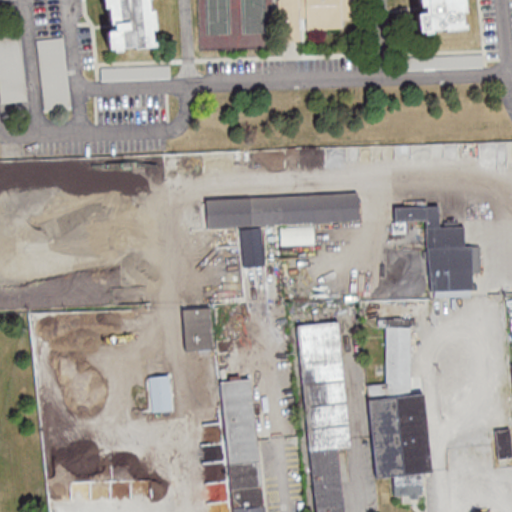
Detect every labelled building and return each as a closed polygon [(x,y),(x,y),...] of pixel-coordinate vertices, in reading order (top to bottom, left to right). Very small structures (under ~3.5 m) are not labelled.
[(103,0),(109,52),(156,47),(150,0),(103,0)] [(278,0),(278,41),(300,41),(300,29),(343,29),(343,19),(360,19),(359,0),(278,0)] [(413,0),(417,32),(465,27),(462,0),(413,0)] [(20,26),(0,27),(0,103),(27,101),(20,26)] [(36,40),(44,110),(71,107),(63,37),(36,40)] [(357,192),(205,197),(206,226),(358,221),(357,192)] [(438,205),(394,207),(394,220),(426,219),(429,297),(471,295),(471,273),(480,272),(480,245),(464,245),(463,225),(439,226),(438,205)] [(280,227),(280,243),(312,243),(312,227),(280,227)] [(182,308),(184,350),(212,348),(210,306),(182,308)] [(368,384),(372,478),(393,477),(394,497),(422,496),(421,473),(429,472),(426,393),(412,394),(409,325),(416,325),(416,309),(399,310),(399,309),(377,310),(378,327),(385,327),(387,383),(368,384)] [(313,511),(294,325),(335,321),(348,445),(334,446),(340,511),(313,511)] [(149,376),(151,411),(171,410),(169,375),(149,376)] [(229,511),(218,382),(248,378),(261,511),(229,511)] [(498,458),(511,456),(511,446),(510,427),(495,429),(498,458)] [(79,431),(82,494),(106,493),(103,434),(94,435),(94,430),(79,431)] [(175,452),(159,453),(160,511),(177,510),(175,452)]
